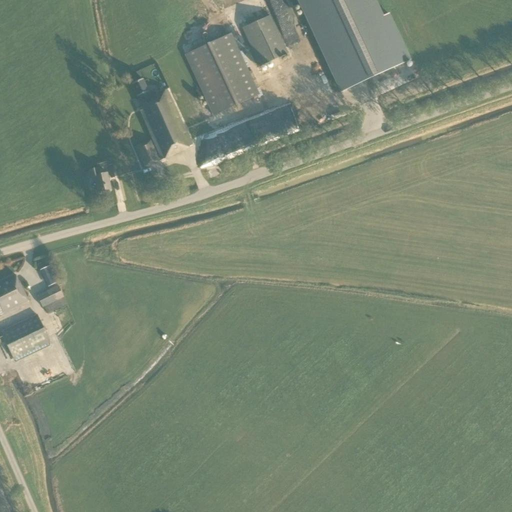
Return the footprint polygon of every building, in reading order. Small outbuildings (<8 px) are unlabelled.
[(299,0),(342,91),(410,60),(388,14),(381,17),(372,0),(299,0)] [(242,28),(260,67),(288,54),(270,15),(242,28)] [(296,26),(309,52),(314,50),(302,24),(296,26)] [(185,54),(213,116),(259,95),(231,33),(185,54)] [(418,70),(390,81),(393,88),(421,77),(418,70)] [(136,146),(145,167),(192,146),(167,89),(156,94),(155,92),(150,94),(148,91),(143,79),(132,85),(143,110),(140,111),(152,139),(136,146)] [(119,177),(116,164),(108,166),(111,178),(119,177)] [(107,173),(100,174),(99,168),(88,170),(90,178),(94,177),(98,193),(111,190),(107,173)] [(47,287),(57,283),(51,265),(41,268),(47,287)] [(0,315),(29,302),(16,274),(0,281),(0,315)] [(58,286),(37,296),(43,307),(44,306),(48,313),(67,304),(58,286)] [(37,315),(1,332),(0,332),(0,344),(5,342),(14,359),(50,342),(37,315)]
